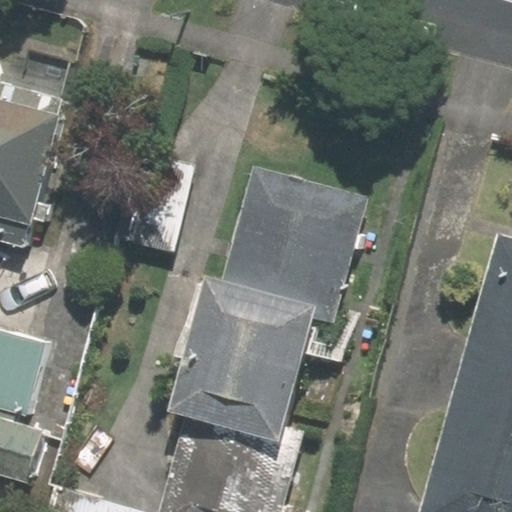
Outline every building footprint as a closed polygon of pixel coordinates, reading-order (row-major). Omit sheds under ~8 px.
[(0,289),(14,234),(56,245),(93,102),(30,86),(40,48),(0,37),(0,289)] [(300,511),(387,195),(276,164),(243,282),(220,276),(208,319),(227,325),(176,511),(80,485),(72,511),(300,511)] [(190,253),(206,189),(145,174),(129,238),(190,253)] [(511,511),(511,312),(456,511),(511,511)] [(44,414),(63,338),(0,322),(0,465),(57,480),(71,421),(44,414)]
